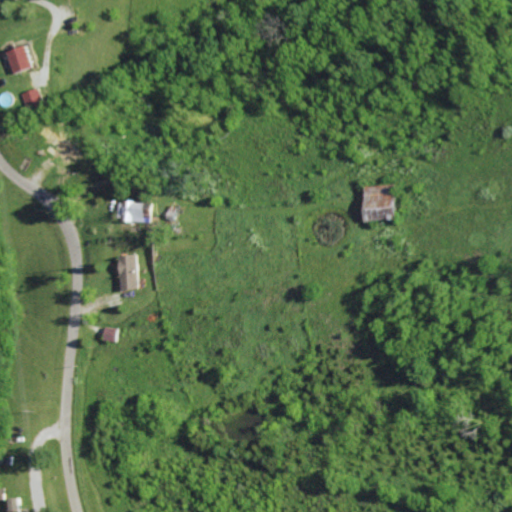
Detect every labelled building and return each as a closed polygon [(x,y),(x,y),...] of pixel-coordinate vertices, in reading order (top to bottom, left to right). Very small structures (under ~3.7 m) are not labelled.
[(19,75),(39,68),(31,46),(12,52),(19,75)] [(32,110),(49,105),(44,89),(27,94),(32,110)] [(158,204),(123,202),(122,222),(157,223),(158,204)] [(130,293),(148,289),(141,255),(123,258),(130,293)] [(14,511),(25,511),(25,500),(14,500),(14,511)]
